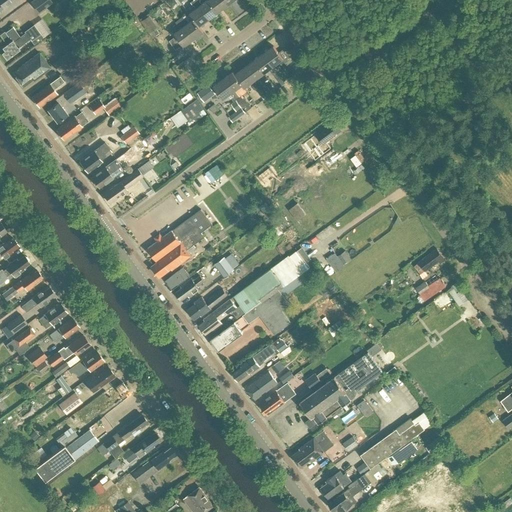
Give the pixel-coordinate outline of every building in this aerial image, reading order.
[(9,0),(0,0),(0,9),(5,6),(4,4),(9,0)] [(39,13),(53,2),(50,0),(32,0),(30,2),(39,13)] [(209,19),(194,0),(193,0),(191,2),(196,8),(190,13),(194,19),(194,18),(200,26),(209,19)] [(219,12),(209,0),(206,0),(203,3),(200,0),(194,0),(209,19),(219,12)] [(228,4),(224,0),(209,0),(219,12),(228,4)] [(156,29),(158,28),(150,16),(144,20),(141,22),(150,34),(156,29)] [(204,31),(200,26),(194,18),(194,19),(188,23),(183,16),(180,19),(194,39),(204,31)] [(194,39),(180,19),(176,22),(181,28),(175,33),(177,36),(170,41),(176,50),(183,44),(185,46),(194,39)] [(30,39),(31,40),(34,44),(43,37),(40,34),(34,24),(24,31),(25,32),(20,36),(13,27),(6,32),(4,31),(0,33),(0,34),(6,43),(1,47),(4,50),(1,52),(6,59),(12,54),(13,55),(20,50),(18,47),(30,39)] [(153,38),(159,33),(156,29),(150,34),(153,38)] [(278,63),(283,59),(286,62),(291,58),(284,48),(279,52),(274,45),(265,52),(279,72),(285,80),(292,75),(286,67),(283,69),(278,63)] [(77,62),(69,51),(52,63),(59,71),(61,74),(77,62)] [(279,72),(265,52),(255,59),(265,72),(271,68),(276,75),(279,72)] [(32,81),(50,68),(39,53),(21,65),(22,66),(13,73),(22,86),(32,79),(32,81)] [(259,77),(265,72),(255,59),(245,67),(260,86),(264,83),(259,77)] [(245,67),(236,74),(244,84),(243,84),(245,87),(252,82),(256,89),(260,86),(245,67)] [(68,69),(60,75),(64,80),(72,74),(68,69)] [(238,88),(243,84),(244,84),(236,74),(234,71),(224,78),(239,98),(243,95),(238,88)] [(53,89),(63,81),(59,76),(49,83),(31,96),(39,106),(56,93),(53,89)] [(224,99),(230,94),(235,100),(239,98),(224,78),(214,86),(224,99)] [(75,107),(71,102),(85,91),(78,82),(56,99),(57,102),(48,109),(57,121),(75,107)] [(199,91),(205,101),(215,93),(209,84),(199,91)] [(181,99),(184,103),(193,97),(190,93),(181,99)] [(119,96),(104,108),(108,114),(124,103),(119,96)] [(252,107),(245,98),(244,99),(240,102),(247,111),(252,107)] [(100,110),(104,106),(99,100),(90,107),(95,113),(100,110)] [(195,100),(181,111),(186,118),(188,123),(194,118),(196,121),(203,116),(202,115),(205,112),(195,100)] [(246,113),(237,101),(232,104),(237,111),(229,117),(233,122),(246,113)] [(215,113),(220,109),(216,103),(211,107),(215,113)] [(79,123),(85,118),(81,112),(73,118),(72,117),(56,129),(63,139),(70,134),(72,134),(75,132),(75,130),(81,126),(79,123)] [(323,144),(341,130),(336,123),(324,132),(323,129),(316,134),(323,144)] [(139,133),(134,126),(120,136),(125,143),(139,133)] [(112,177),(110,173),(123,163),(124,164),(136,155),(137,157),(147,149),(140,139),(130,146),(130,148),(91,177),(94,180),(93,180),(98,187),(107,181),(110,180),(111,178),(112,177)] [(103,153),(109,149),(105,142),(79,161),(87,171),(95,166),(96,166),(99,164),(99,163),(101,161),(100,160),(105,156),(103,153)] [(328,149),(318,157),(327,167),(337,159),(328,149)] [(353,153),(359,161),(363,157),(356,149),(353,153)] [(149,160),(138,168),(103,193),(110,203),(119,196),(120,197),(128,191),(126,188),(143,176),(142,174),(153,167),(149,160)] [(216,165),(204,171),(209,181),(222,175),(216,165)] [(287,209),(297,219),(304,212),(294,202),(287,209)] [(160,277),(168,270),(163,262),(184,247),(178,238),(195,225),(201,232),(212,224),(201,209),(162,238),(160,234),(155,238),(158,241),(148,248),(158,262),(152,266),(160,277)] [(163,262),(168,270),(171,268),(172,270),(185,260),(186,261),(189,259),(189,257),(191,256),(189,253),(195,248),(193,245),(204,237),(201,232),(195,225),(178,238),(184,247),(163,262)] [(9,252),(18,245),(13,238),(7,243),(6,241),(0,245),(0,255),(2,254),(4,258),(9,254),(9,252)] [(439,263),(444,259),(437,249),(419,262),(415,265),(424,278),(432,271),(429,267),(438,261),(439,263)] [(309,265),(297,250),(289,256),(289,255),(234,296),(246,312),(279,289),(309,265)] [(334,252),(326,258),(336,271),(344,265),(342,263),(350,258),(344,250),(337,255),(334,252)] [(20,269),(30,262),(29,260),(26,255),(25,256),(24,255),(18,259),(17,258),(7,265),(8,267),(3,271),(6,275),(7,276),(12,272),(15,276),(16,275),(17,277),(21,274),(20,272),(21,271),(20,269)] [(214,264),(224,277),(234,269),(224,256),(214,264)] [(172,289),(190,276),(184,266),(178,270),(165,279),(172,289)] [(32,284),(42,277),(37,270),(30,276),(28,274),(2,294),(6,300),(24,287),(27,290),(33,285),(32,284)] [(196,286),(203,281),(200,277),(193,281),(191,278),(181,286),(182,287),(176,292),(176,293),(176,295),(178,298),(180,298),(181,300),(191,292),(192,293),(198,289),(196,286)] [(425,301),(446,285),(440,278),(429,287),(425,282),(416,288),(425,301)] [(459,305),(469,299),(461,288),(462,287),(458,281),(452,286),(448,289),(459,305)] [(46,301),(55,294),(49,287),(43,291),(42,290),(33,296),(33,297),(21,306),(26,312),(38,303),(41,306),(47,302),(46,301)] [(210,308),(227,294),(223,288),(206,301),(202,296),(194,302),(195,303),(187,309),(195,319),(200,314),(201,316),(211,308),(210,308)] [(290,304),(279,289),(246,312),(242,315),(249,323),(260,315),(274,334),(291,322),(282,309),(290,304)] [(222,322),(219,320),(237,307),(230,298),(203,319),(204,320),(199,325),(206,334),(222,322)] [(58,317),(66,312),(65,310),(65,309),(62,305),(62,306),(61,304),(55,308),(54,307),(45,314),(46,315),(39,319),(43,325),(44,325),(46,328),(52,324),(60,319),(58,317)] [(27,323),(21,314),(7,325),(14,333),(27,323)] [(59,328),(49,335),(54,341),(62,335),(64,337),(79,327),(72,318),(58,328),(59,328)] [(237,337),(242,333),(234,322),(211,339),(219,350),(232,340),(236,339),(237,337)] [(25,341),(34,334),(29,327),(6,344),(11,351),(15,348),(19,354),(29,347),(25,341)] [(63,347),(47,359),(52,366),(63,358),(63,359),(74,352),(76,355),(90,344),(83,334),(64,348),(63,347)] [(258,353),(240,365),(241,367),(233,373),(238,380),(248,372),(249,374),(260,366),(256,361),(260,357),(266,357),(274,351),(276,353),(280,351),(276,345),(282,340),(280,337),(258,353)] [(282,340),(276,345),(280,351),(288,345),(283,340),(282,340)] [(280,351),(276,353),(280,359),(291,351),(288,345),(280,351)] [(35,366),(47,357),(39,346),(26,355),(35,366)] [(96,351),(83,360),(82,359),(68,369),(70,372),(74,370),(77,375),(88,368),(90,370),(103,360),(96,351)] [(356,391),(383,372),(372,356),(368,351),(341,371),(356,391)] [(41,373),(49,367),(44,360),(36,367),(41,373)] [(56,377),(70,367),(66,361),(58,367),(58,368),(53,372),(56,377)] [(278,374),(283,371),(278,364),(273,368),(278,374)] [(114,376),(107,366),(86,381),(93,391),(114,376)] [(389,378),(399,371),(395,366),(386,373),(389,378)] [(328,376),(324,369),(317,373),(322,380),(328,376)] [(290,370),(280,377),(284,383),(294,376),(290,370)] [(255,399),(277,382),(269,371),(247,388),(255,399)] [(356,391),(341,371),(334,376),(346,392),(345,392),(350,399),(351,399),(355,397),(356,394),(356,391)] [(61,386),(66,382),(61,375),(56,379),(61,386)] [(309,427),(317,421),(318,422),(350,399),(345,392),(346,392),(334,376),(300,401),(311,416),(305,421),(309,427)] [(119,396),(128,389),(122,382),(116,387),(115,386),(106,393),(90,404),(90,403),(76,413),(81,421),(99,408),(101,410),(112,402),(119,398),(118,398),(119,396)] [(284,401),(295,393),(287,382),(277,390),(259,403),(268,414),(285,402),(284,401)] [(511,391),(500,399),(507,410),(511,407),(511,391)] [(66,414),(82,402),(75,392),(58,404),(66,414)] [(363,409),(368,404),(364,399),(359,404),(363,409)] [(396,429),(360,455),(365,461),(357,467),(362,474),(370,468),(434,422),(425,411),(412,420),(411,417),(396,428),(396,429)] [(493,422),(498,418),(494,413),(489,416),(490,417),(493,421),(493,422)] [(509,429),(511,426),(511,413),(503,420),(509,429)] [(147,421),(143,416),(142,414),(98,447),(103,454),(132,432),(134,435),(140,430),(138,428),(147,421)] [(102,416),(94,422),(101,431),(109,424),(102,416)] [(66,429),(64,427),(61,422),(55,426),(60,433),(66,429)] [(98,440),(89,429),(65,447),(64,445),(34,467),(44,481),(98,440)] [(64,435),(62,432),(54,438),(60,446),(75,435),(71,430),(64,435)] [(34,440),(39,435),(34,431),(29,436),(34,440)] [(132,449),(131,447),(122,454),(128,463),(137,456),(137,455),(143,450),(145,452),(152,448),(152,446),(160,440),(155,432),(149,436),(132,449)] [(320,433),(299,448),(300,449),(293,455),(302,466),(309,461),(311,462),(325,451),(320,446),(326,441),(320,433)] [(352,436),(343,443),(348,451),(358,444),(352,436)] [(439,436),(426,447),(431,453),(444,442),(439,436)] [(163,452),(163,450),(132,473),(139,482),(170,460),(169,459),(176,454),(170,447),(163,452)] [(498,465),(507,462),(504,454),(495,458),(498,465)] [(342,475),(340,471),(326,481),(328,483),(321,487),(329,498),(344,487),(343,487),(351,481),(345,473),(342,475)] [(337,508),(340,511),(341,511),(357,501),(355,499),(359,496),(356,491),(371,481),(365,473),(349,485),(350,488),(329,503),(333,510),(337,508)] [(92,486),(98,494),(105,490),(99,481),(92,486)] [(184,499),(193,511),(204,511),(214,505),(200,487),(184,499)] [(56,499),(61,495),(58,489),(52,493),(56,499)] [(59,506),(65,501),(63,498),(56,502),(59,506)] [(504,509),(511,503),(511,499),(510,498),(501,504),(504,509)] [(166,511),(170,511),(179,505),(174,499),(163,507),(166,511)] [(122,511),(134,511),(135,511),(128,501),(119,507),(122,511)]
